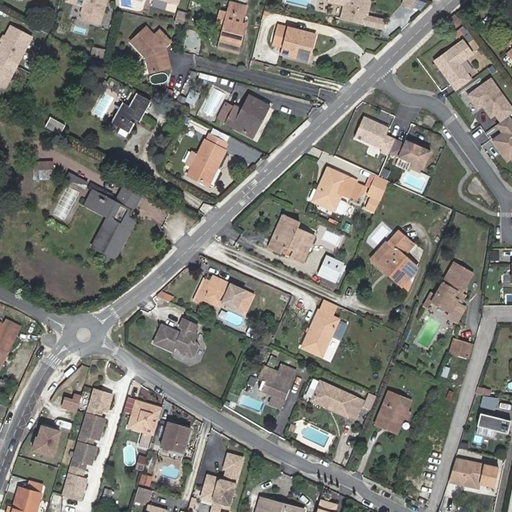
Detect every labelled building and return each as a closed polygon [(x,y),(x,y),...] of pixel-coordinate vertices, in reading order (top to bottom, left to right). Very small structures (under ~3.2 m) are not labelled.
[(70,0),(69,5),(86,9),(84,17),(87,22),(102,27),(109,0),(70,0)] [(368,17),(372,0),(329,0),(329,2),(345,6),(341,19),(383,30),(385,21),(368,17)] [(413,1),(411,0),(403,0),(401,8),(411,10),(413,1)] [(414,0),(412,8),(422,11),(424,2),(418,0),(414,0)] [(231,13),(223,11),(218,26),(227,29),(224,39),(242,44),(246,33),(242,32),(244,24),(246,16),(245,16),(248,8),(234,5),(232,12),(231,13)] [(298,52),(314,55),(319,35),(282,26),(277,44),(287,47),(285,55),(297,59),(298,52)] [(164,54),(167,52),(166,49),(164,48),(170,42),(159,32),(154,37),(145,29),(132,44),(146,58),(152,76),(172,70),(169,60),(165,59),(164,54)] [(1,59),(0,60),(0,94),(6,98),(21,70),(36,41),(16,30),(1,59)] [(455,92),(472,79),(460,63),(473,54),(462,38),(431,60),(455,92)] [(92,45),(89,55),(102,59),(105,50),(92,45)] [(312,63),(314,55),(298,52),(297,59),(312,63)] [(511,109),(491,80),(468,97),(478,110),(482,107),(491,119),(496,116),(501,123),(509,117),(511,115),(511,109)] [(127,105),(121,101),(107,128),(127,139),(148,99),(134,92),(127,105)] [(256,123),(260,125),(269,108),(249,98),(242,112),(234,108),(226,124),(249,136),(256,123)] [(49,117),(44,127),(60,134),(65,124),(49,117)] [(501,123),(497,126),(503,134),(493,141),(508,162),(511,159),(511,121),(509,117),(501,123)] [(253,138),(260,125),(256,123),(249,136),(253,138)] [(211,135),(191,176),(208,186),(229,144),(211,135)] [(404,145),(395,141),(389,154),(423,170),(431,153),(406,142),(404,145)] [(54,161),(38,159),(37,176),(52,177),(54,161)] [(327,169),(320,186),(323,187),(316,205),(340,216),(343,215),(346,208),(345,205),(339,202),(341,196),(348,200),(349,198),(357,202),(363,188),(327,169)] [(383,169),(379,177),(389,181),(392,173),(383,169)] [(68,173),(66,180),(85,186),(87,179),(68,173)] [(378,179),(375,178),(369,192),(382,198),(386,186),(387,183),(378,179)] [(323,187),(320,186),(312,203),(316,205),(323,187)] [(108,241),(100,236),(95,246),(116,257),(135,219),(130,217),(141,196),(126,188),(118,203),(95,192),(87,206),(109,218),(117,222),(108,241)] [(380,201),(382,198),(369,192),(368,195),(380,201)] [(147,215),(162,224),(167,214),(152,206),(147,215)] [(109,218),(100,236),(108,241),(117,222),(109,218)] [(282,218),(272,240),(281,244),(291,222),(282,218)] [(302,264),(314,238),(296,231),(299,225),(291,222),(281,244),(272,240),(268,248),(281,254),(282,253),(285,247),(293,251),(291,256),(290,258),(302,264)] [(296,231),(314,238),(316,233),(299,225),(296,231)] [(388,245),(387,245),(391,249),(378,264),(391,275),(389,277),(400,287),(416,269),(402,256),(411,245),(398,233),(388,245)] [(282,253),(291,256),(293,251),(285,247),(282,253)] [(326,258),(318,276),(334,284),(343,266),(326,258)] [(391,275),(378,264),(376,266),(389,277),(391,275)] [(466,281),(469,274),(452,264),(451,265),(447,277),(439,298),(436,306),(449,313),(456,302),(452,300),(455,293),(459,296),(461,294),(462,292),(466,281)] [(429,294),(428,297),(426,302),(424,307),(430,311),(433,305),(436,306),(439,298),(447,277),(451,265),(434,297),(429,294)] [(471,276),(469,274),(466,281),(462,292),(471,276)] [(223,305),(246,315),(254,297),(214,279),(204,300),(221,308),(223,305)] [(160,292),(156,296),(168,301),(172,298),(160,292)] [(449,313),(453,315),(457,304),(461,294),(459,296),(458,298),(456,302),(449,313)] [(457,304),(453,315),(454,316),(465,296),(461,294),(457,304)] [(335,305),(325,301),(320,312),(335,319),(341,308),(335,305)] [(303,348),(323,357),(339,321),(335,319),(320,312),(303,348)] [(153,342),(172,350),(174,345),(178,346),(179,352),(188,356),(193,354),(196,347),(195,343),(192,342),(196,334),(193,333),(196,326),(181,319),(177,326),(181,328),(179,332),(175,334),(173,330),(160,324),(153,342)] [(0,360),(6,349),(9,350),(13,342),(19,331),(20,328),(6,320),(4,325),(0,323),(0,367),(2,363),(0,361),(0,360)] [(463,351),(467,342),(457,338),(451,353),(461,357),(463,351)] [(477,345),(467,342),(463,351),(461,357),(471,360),(477,345)] [(0,361),(2,363),(9,350),(6,349),(0,360),(0,361)] [(259,391),(272,396),(269,404),(282,410),(296,372),(280,366),(277,374),(262,368),(257,381),(262,383),(259,391)] [(362,402),(320,384),(312,403),(345,417),(346,415),(355,419),(362,402)] [(477,386),(475,393),(489,397),(491,390),(477,386)] [(113,392),(95,387),(64,493),(83,498),(89,477),(83,476),(88,461),(93,462),(98,445),(93,444),(95,436),(100,438),(106,417),(101,415),(103,408),(108,410),(113,392)] [(383,424),(389,426),(389,424),(400,397),(390,393),(387,399),(376,428),(381,430),(383,424)] [(482,396),(480,405),(492,408),(494,398),(482,396)] [(403,411),(407,413),(411,402),(400,397),(389,424),(389,426),(395,429),(403,411)] [(129,428),(154,436),(162,410),(137,402),(129,428)] [(406,422),(409,414),(407,413),(403,411),(395,429),(389,426),(386,432),(397,437),(404,421),(406,422)] [(472,426),(503,432),(505,419),(475,413),(472,426)] [(193,425),(170,419),(163,443),(186,449),(193,425)] [(381,430),(386,432),(389,426),(383,424),(381,430)] [(217,503),(213,511),(229,511),(233,498),(229,497),(231,490),(235,491),(244,457),(228,452),(225,468),(228,470),(230,473),(229,477),(225,480),(208,475),(202,496),(213,499),(214,499),(214,500),(214,501),(215,501),(215,502),(216,502),(216,503),(217,503)] [(499,469),(466,463),(461,486),(478,490),(480,484),(495,487),(499,469)] [(33,480),(30,488),(42,492),(44,484),(33,480)] [(154,486),(141,483),(136,497),(145,499),(151,496),(154,486)] [(36,511),(42,492),(30,488),(22,486),(13,511),(36,511)] [(104,489),(102,500),(110,501),(111,490),(104,489)] [(53,494),(51,502),(59,504),(61,496),(53,494)] [(303,511),(304,510),(261,499),(258,510),(259,510),(258,511),(303,511)] [(335,511),(337,503),(316,499),(314,511),(335,511)] [(166,511),(168,507),(149,502),(146,511),(166,511)]
